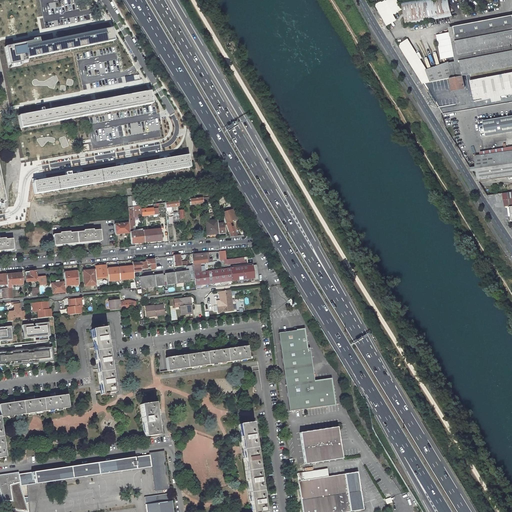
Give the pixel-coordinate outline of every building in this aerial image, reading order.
[(400,10),(394,0),(391,0),(375,4),(387,24),(395,20),(392,14),(400,10)] [(452,16),(449,0),(411,0),(402,2),(406,25),(452,16)] [(479,22),(454,26),(461,60),(464,76),(511,66),(511,15),(484,21),(484,23),(480,24),(479,22)] [(29,45),(24,46),(27,58),(114,40),(111,29),(107,29),(107,31),(73,38),(72,36),(64,38),(64,39),(29,47),(29,45)] [(84,34),(72,36),(73,38),(107,31),(107,29),(93,32),(90,33),(84,34)] [(454,31),(436,35),(441,60),(458,56),(454,31)] [(32,45),(29,45),(29,47),(64,39),(64,38),(41,43),(39,43),(32,45)] [(407,40),(398,46),(422,83),(430,82),(426,70),(407,40)] [(27,63),(27,58),(24,46),(24,44),(6,48),(9,66),(27,63)] [(449,62),(426,70),(430,82),(454,77),(455,77),(463,76),(464,76),(461,60),(450,63),(449,62)] [(511,94),(511,72),(471,81),(475,101),(511,94)] [(465,89),(463,76),(455,77),(450,78),(453,91),(465,89)] [(40,95),(68,89),(67,82),(39,87),(40,95)] [(23,115),(19,116),(21,128),(152,103),(150,91),(145,92),(145,93),(110,100),(110,99),(102,100),(102,102),(67,108),(67,107),(58,108),(59,110),(24,116),(23,115)] [(511,115),(483,121),(485,136),(511,131),(511,115)] [(511,146),(481,152),(482,155),(480,155),(476,160),(477,167),(471,168),(473,171),(477,170),(479,181),(511,176),(511,146)] [(34,183),(33,182),(36,194),(190,167),(189,163),(191,163),(190,162),(191,162),(191,160),(190,160),(190,159),(188,159),(187,155),(183,156),(183,157),(148,163),(148,162),(139,164),(139,165),(105,171),(105,169),(95,171),(95,172),(61,178),(61,177),(52,179),(52,180),(34,183)] [(511,191),(503,193),(505,207),(511,205),(511,191)] [(127,197),(128,208),(140,206),(142,206),(142,201),(131,202),(131,197),(127,197)] [(164,203),(154,204),(154,209),(160,208),(160,212),(166,211),(165,208),(164,203)] [(147,209),(146,205),(142,206),(140,206),(141,216),(153,215),(152,209),(147,209)] [(140,206),(128,208),(129,218),(131,244),(144,242),(143,231),(135,232),(135,230),(133,217),(141,216),(140,206)] [(232,208),(221,212),(223,216),(230,237),(236,234),(231,219),(236,218),(232,208)] [(117,224),(117,219),(114,219),(115,234),(128,233),(127,223),(117,224)] [(217,224),(217,220),(211,221),(205,221),(207,235),(215,234),(216,235),(218,235),(218,233),(217,224)] [(63,232),(63,234),(53,235),(54,245),(101,241),(100,230),(90,231),(90,230),(86,230),(86,231),(67,233),(66,232),(63,232)] [(0,250),(13,250),(12,239),(2,240),(2,239),(0,238),(0,250)] [(225,251),(221,251),(222,261),(224,260),(224,264),(227,264),(227,269),(247,266),(246,257),(245,257),(240,258),(230,259),(226,260),(225,253),(225,251)] [(225,253),(226,260),(230,259),(229,257),(240,256),(240,258),(245,257),(244,251),(229,252),(225,253)] [(200,253),(191,254),(193,265),(194,273),(199,272),(198,264),(212,262),(212,259),(209,260),(207,260),(206,256),(201,257),(200,253)] [(179,255),(173,256),(174,265),(174,267),(178,267),(181,266),(186,265),(185,261),(180,262),(179,255)] [(154,259),(147,260),(147,263),(148,264),(151,264),(151,270),(155,270),(155,264),(155,263),(155,262),(154,259)] [(158,264),(155,264),(155,270),(174,267),(174,265),(169,266),(168,261),(164,262),(163,262),(164,263),(160,264),(160,262),(158,263),(158,264)] [(132,262),(118,263),(120,280),(134,278),(133,273),(132,263),(132,262)] [(146,269),(146,265),(146,262),(132,263),(133,273),(141,272),(140,269),(146,269)] [(118,263),(111,264),(111,271),(119,270),(118,263)] [(97,277),(106,276),(106,265),(96,266),(97,277)] [(193,265),(185,266),(188,287),(195,286),(194,273),(193,265)] [(194,273),(195,286),(253,278),(252,266),(247,266),(227,269),(199,272),(194,273)] [(155,270),(133,273),(134,278),(135,283),(135,288),(136,289),(147,287),(148,290),(167,287),(167,289),(181,288),(178,267),(174,267),(155,270)] [(85,286),(96,285),(95,270),(90,270),(90,271),(84,271),(84,276),(85,286)] [(30,276),(25,277),(26,282),(37,281),(37,277),(36,271),(30,272),(30,276)] [(65,285),(79,284),(78,272),(64,273),(64,277),(65,285)] [(21,274),(6,275),(7,287),(8,299),(13,298),(11,286),(13,285),(13,284),(22,283),(21,274)] [(37,281),(38,288),(38,290),(47,289),(45,276),(37,277),(37,281)] [(59,281),(55,281),(55,283),(51,284),(52,294),(64,293),(64,288),(65,288),(65,287),(65,285),(64,277),(61,277),(62,283),(59,283),(59,281)] [(219,292),(221,305),(222,305),(223,312),(233,311),(230,291),(219,292)] [(189,298),(179,299),(174,300),(175,307),(180,307),(181,315),(192,314),(191,305),(190,305),(189,298)] [(68,315),(81,314),(80,307),(82,306),(81,299),(69,300),(69,305),(70,305),(70,307),(68,307),(68,315)] [(119,300),(109,301),(110,311),(125,309),(124,302),(119,303),(119,300)] [(35,311),(38,311),(38,318),(51,317),(50,309),(48,310),(47,307),(48,307),(48,302),(34,303),(35,311)] [(14,305),(14,310),(13,311),(9,312),(10,321),(11,321),(26,319),(25,313),(20,314),(20,312),(19,304),(13,305),(14,305)] [(153,306),(145,307),(147,317),(164,315),(163,306),(154,308),(153,306)] [(26,319),(11,321),(12,328),(54,324),(53,316),(51,317),(38,318),(26,319)] [(114,393),(105,328),(91,330),(101,395),(102,394),(103,396),(106,395),(106,394),(114,393)] [(279,333),(290,411),(327,406),(335,405),(331,379),(323,380),(314,382),(310,348),(307,348),(304,329),(296,330),(296,331),(279,333)] [(56,341),(55,335),(13,339),(14,346),(15,345),(22,345),(56,341)] [(166,358),(168,371),(249,359),(247,346),(166,358)] [(49,361),(52,361),(51,347),(44,348),(44,351),(37,352),(36,349),(23,350),(23,353),(16,354),(15,351),(2,353),(3,355),(0,355),(0,366),(4,366),(13,365),(14,365),(27,363),(35,362),(35,363),(49,361)] [(0,457),(6,457),(0,418),(68,408),(67,395),(55,397),(54,394),(51,395),(51,397),(35,400),(34,397),(30,397),(31,400),(14,403),(14,400),(10,400),(11,403),(0,404),(0,457)] [(145,437),(159,435),(154,403),(140,405),(145,437)] [(264,511),(252,422),(238,424),(250,511),(264,511)] [(337,427),(299,433),(304,464),(342,458),(337,427)] [(5,481),(20,479),(21,486),(151,467),(150,460),(165,458),(164,451),(149,453),(150,455),(19,474),(19,472),(4,474),(5,481)] [(165,458),(150,460),(151,467),(155,491),(169,489),(165,458)] [(327,469),(297,473),(302,511),(348,511),(363,510),(357,472),(328,476),(327,469)] [(20,479),(5,481),(9,511),(13,511),(21,511),(24,510),(21,486),(20,479)] [(172,511),(170,494),(144,498),(146,511),(172,511)]
